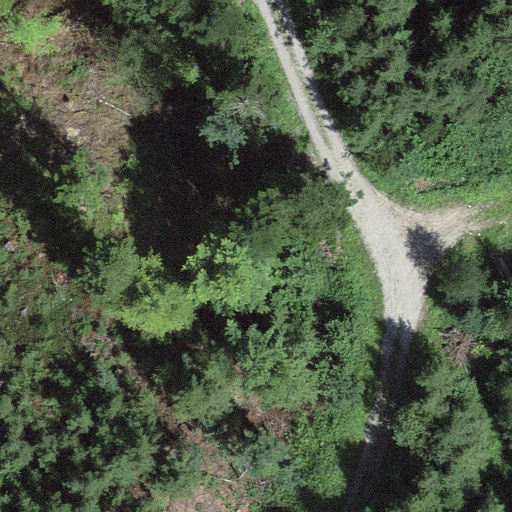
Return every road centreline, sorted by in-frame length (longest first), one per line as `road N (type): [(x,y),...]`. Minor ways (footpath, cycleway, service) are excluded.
road 1 (track): [(260,0),(385,241),(397,360),(345,511)]
road 2 (track): [(385,241),(456,343),(511,511)]
